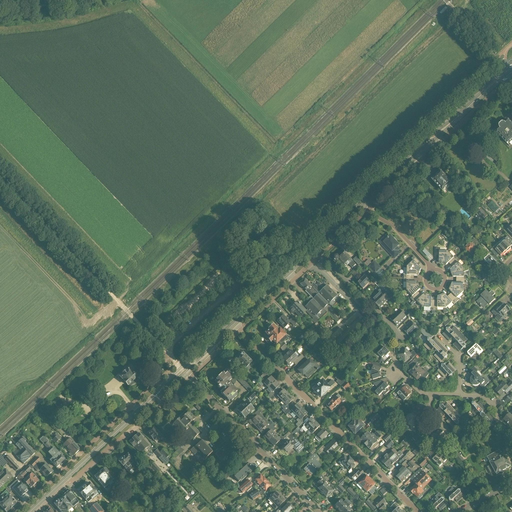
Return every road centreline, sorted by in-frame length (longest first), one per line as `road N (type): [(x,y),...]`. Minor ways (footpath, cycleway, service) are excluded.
road 1 (residential): [(417,511),(239,330)]
road 2 (track): [(0,179),(147,333)]
road 3 (residential): [(317,511),(189,377)]
road 4 (secondary): [(315,246),(449,123)]
road 5 (residential): [(137,413),(131,405),(16,511)]
road 6 (residential): [(64,480),(80,475),(168,397)]
